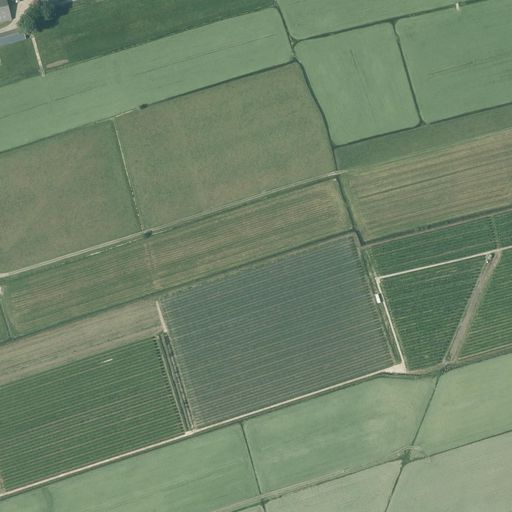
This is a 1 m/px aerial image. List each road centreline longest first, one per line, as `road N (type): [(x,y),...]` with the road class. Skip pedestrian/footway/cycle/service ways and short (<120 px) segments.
road 1 (track): [(0,278),(511,127)]
road 2 (track): [(417,447),(216,511)]
road 3 (track): [(431,148),(427,114),(462,21),(455,0)]
